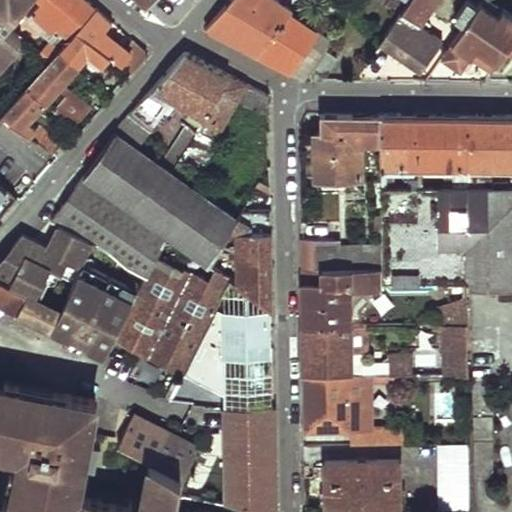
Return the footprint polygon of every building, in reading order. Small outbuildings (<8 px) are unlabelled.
[(0,0),(0,56),(20,34),(5,22),(24,0),(0,0)] [(39,0),(31,13),(55,33),(58,37),(52,41),(50,39),(40,51),(52,61),(62,50),(77,32),(98,8),(88,0),(39,0)] [(260,55),(306,79),(322,55),(307,45),(314,35),(286,16),(292,10),(277,0),(228,0),(206,27),(260,55)] [(411,0),(408,5),(381,44),(419,70),(441,39),(420,25),(436,0),(411,0)] [(478,9),(468,1),(454,20),(464,27),(478,9)] [(470,57),(490,70),(502,52),(509,42),(511,37),(511,15),(502,10),(498,16),(481,4),(478,9),(464,27),(452,44),(470,57)] [(98,8),(77,32),(124,65),(134,73),(146,59),(145,50),(129,36),(120,48),(103,32),(111,20),(98,8)] [(55,33),(31,13),(26,20),(50,39),(52,41),(58,37),(55,33)] [(77,32),(62,50),(78,63),(80,67),(84,61),(112,79),(124,65),(77,32)] [(511,58),(511,43),(509,42),(502,52),(511,58)] [(470,57),(452,44),(441,59),(460,72),(470,57)] [(52,61),(4,112),(19,124),(25,117),(43,96),(48,100),(59,87),(63,90),(52,105),(71,124),(90,102),(65,80),(78,63),(62,50),(52,61)] [(115,131),(137,147),(154,126),(148,122),(169,97),(198,114),(205,118),(228,73),(206,62),(185,50),(115,131)] [(69,193),(51,220),(60,224),(68,228),(148,276),(169,236),(210,264),(237,218),(194,187),(220,141),(216,137),(237,103),(248,84),(228,73),(205,118),(178,161),(171,171),(137,147),(115,131),(83,174),(69,193)] [(248,84),(237,103),(266,115),(266,97),(264,92),(248,84)] [(381,139),(380,112),(353,112),(330,112),(330,132),(315,132),(316,175),(361,175),(361,139),(381,139)] [(383,265),(383,281),(440,281),(440,283),(445,283),(464,282),(469,282),(469,285),(497,285),(507,285),(508,282),(511,282),(511,112),(475,112),(380,112),(381,139),(381,165),(469,167),(469,186),(382,187),(382,251),(383,265)] [(168,155),(178,161),(205,118),(198,114),(191,125),(183,121),(180,128),(183,130),(168,155)] [(25,117),(19,124),(29,132),(34,124),(25,117)] [(34,124),(29,132),(54,151),(61,143),(37,121),(34,124)] [(0,181),(0,214),(16,196),(0,181)] [(237,233),(238,284),(271,307),(270,277),(269,211),(249,210),(240,232),(237,233)] [(68,228),(60,224),(48,247),(57,251),(68,228)] [(0,300),(30,315),(89,344),(107,353),(116,336),(148,276),(68,228),(57,251),(48,247),(22,236),(11,250),(18,253),(9,269),(0,263),(0,300)] [(148,276),(116,336),(183,370),(192,354),(197,342),(217,303),(223,291),(229,278),(210,264),(169,236),(148,276)] [(18,253),(11,250),(0,262),(0,263),(9,269),(18,253)] [(314,250),(313,268),(321,267),(383,265),(382,251),(314,250)] [(303,325),(350,324),(349,288),(383,287),(383,281),(383,265),(321,267),(321,282),(302,284),(302,300),(303,325)] [(223,445),(217,499),(225,501),(241,504),(276,511),(273,403),(271,307),(238,284),(229,278),(223,291),(223,306),(217,303),(197,342),(215,342),(215,354),(222,354),(223,445)] [(445,283),(447,324),(467,323),(464,282),(445,283)] [(497,300),(511,300),(511,285),(507,285),(497,285),(497,300)] [(444,324),(445,371),(467,371),(467,323),(447,324),(444,324)] [(303,349),(303,374),(351,372),(350,324),(303,325),(303,349)] [(215,342),(197,342),(192,354),(215,354),(215,342)] [(362,360),(363,373),(373,373),(403,372),(414,372),(414,351),(390,351),(390,365),(374,364),(371,360),(362,360)] [(11,361),(0,358),(0,366),(10,368),(11,361)] [(303,399),(304,430),(351,429),(351,426),(374,426),(372,408),(369,406),(369,400),(351,399),(351,372),(303,374),(303,399)] [(351,372),(351,399),(369,400),(369,406),(372,408),(373,378),(373,373),(363,373),(351,372)] [(0,444),(20,449),(12,495),(5,494),(2,508),(1,511),(176,511),(181,492),(177,491),(183,474),(151,457),(146,478),(150,478),(146,499),(130,495),(129,502),(85,494),(85,491),(79,490),(96,398),(54,389),(47,393),(27,389),(22,383),(6,381),(5,389),(0,387),(0,444)] [(47,393),(54,389),(22,383),(27,389),(47,393)] [(133,414),(120,441),(151,457),(183,474),(194,444),(133,414)] [(493,416),(473,416),(473,460),(493,460),(493,416)] [(440,442),(440,507),(468,507),(467,441),(440,442)] [(183,474),(177,491),(181,492),(217,499),(223,445),(194,444),(183,474)] [(326,460),(324,506),(400,507),(400,459),(326,460)] [(493,460),(473,460),(473,476),(492,476),(493,460)] [(225,501),(224,511),(241,511),(241,504),(225,501)]
